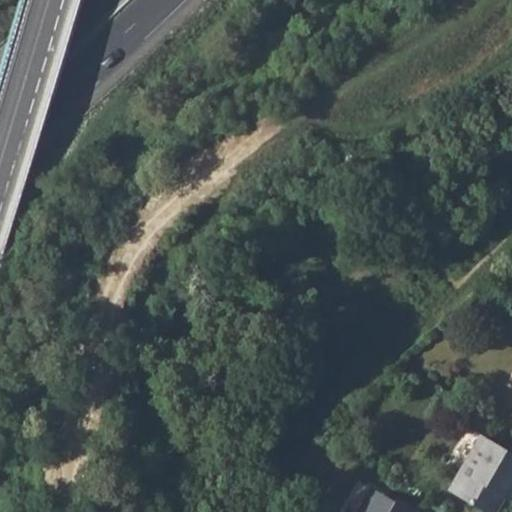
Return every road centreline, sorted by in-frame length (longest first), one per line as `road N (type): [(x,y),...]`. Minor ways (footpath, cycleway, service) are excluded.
road 1 (track): [(511,132),(330,293),(186,460),(178,511)]
road 2 (motorway): [(0,144),(158,0)]
road 3 (tertiary): [(0,169),(50,0)]
road 4 (motorway): [(95,0),(0,87)]
